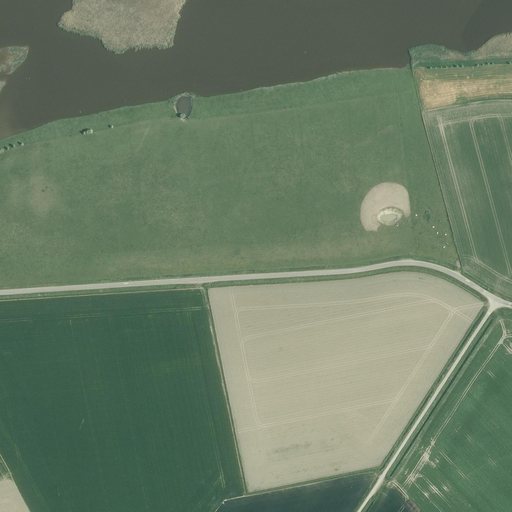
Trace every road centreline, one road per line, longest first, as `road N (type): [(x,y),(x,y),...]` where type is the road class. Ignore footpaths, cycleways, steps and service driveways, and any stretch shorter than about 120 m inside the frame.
road 1 (unclassified): [(496,300),(415,262),(0,293)]
road 2 (unclassified): [(358,511),(496,300)]
